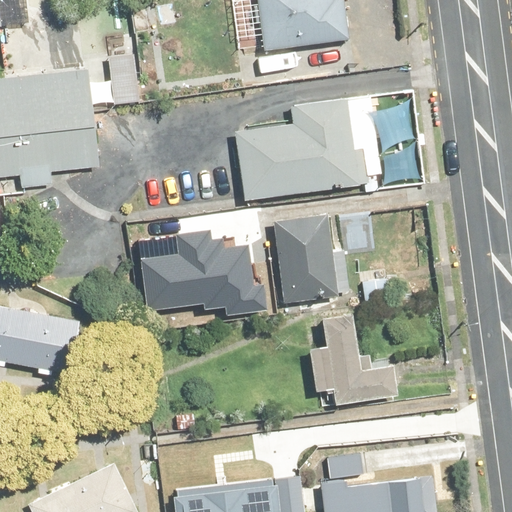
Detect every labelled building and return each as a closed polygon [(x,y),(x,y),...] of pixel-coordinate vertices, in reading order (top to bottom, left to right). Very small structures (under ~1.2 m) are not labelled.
[(330,0),(222,0),(231,53),(336,37),(330,0)] [(146,32),(131,33),(133,64),(148,64),(146,32)] [(129,51),(100,53),(105,107),(134,105),(129,51)] [(79,66),(0,75),(0,178),(17,176),(19,190),(47,186),(45,170),(91,165),(79,66)] [(285,125),(227,133),(237,201),(361,184),(356,147),(348,149),(341,100),(282,108),(285,125)] [(227,211),(171,222),(177,253),(204,248),(207,263),(236,257),(227,211)] [(325,253),(320,212),(264,220),(275,303),(340,294),(335,251),(325,253)] [(317,344),(297,347),(304,390),(318,387),(321,404),(385,394),(380,364),(367,366),(365,354),(354,356),(346,309),(312,315),(317,344)] [(0,310),(0,363),(65,376),(75,325),(0,310)] [(363,451),(319,456),(321,479),(366,474),(363,451)] [(127,511),(105,463),(19,503),(22,511),(127,511)] [(274,509),(258,510),(258,511),(362,511),(360,488),(273,497),(274,509)]
